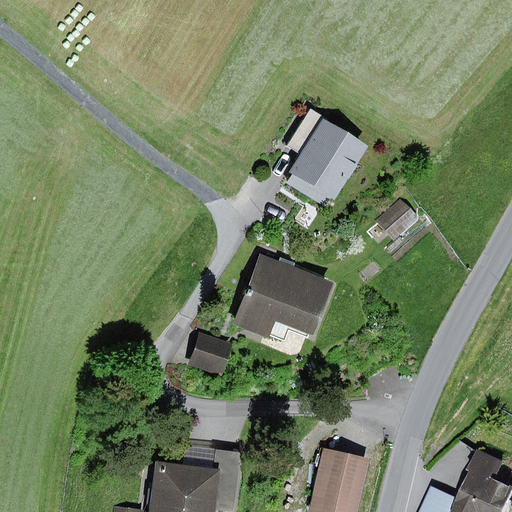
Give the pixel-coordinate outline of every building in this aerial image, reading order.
[(288,146),(301,154),(323,118),(310,110),(288,146)] [(369,146),(323,118),(301,154),(290,172),(293,174),(288,183),(324,206),(329,198),(334,201),(369,146)] [(399,199),(375,220),(393,240),(417,218),(399,199)] [(325,286),(259,258),(231,322),(280,342),(285,331),(303,338),(325,286)] [(201,334),(190,364),(221,376),(233,346),(201,334)] [(505,461),(476,448),(467,468),(471,470),(457,500),(451,511),(502,511),(511,490),(511,486),(497,480),(505,461)] [(219,451),(217,470),(212,510),(227,511),(233,511),(240,453),(219,451)] [(350,511),(362,461),(321,452),(308,510),(316,511),(350,511)] [(217,470),(156,462),(150,511),(211,511),(212,510),(217,470)] [(451,511),(457,500),(431,488),(419,511),(451,511)]
